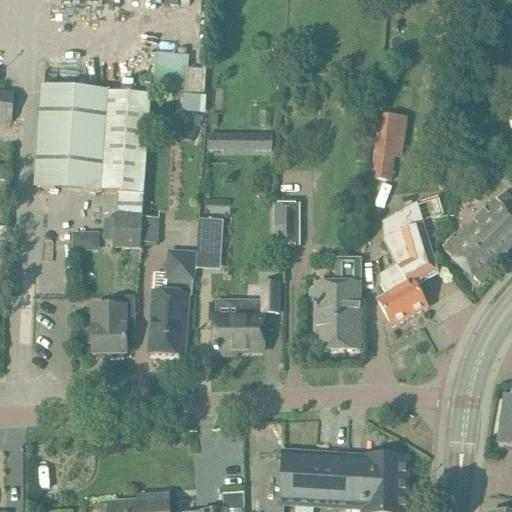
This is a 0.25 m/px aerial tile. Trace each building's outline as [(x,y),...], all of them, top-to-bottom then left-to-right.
[(156,54),(153,91),(186,94),(188,69),(189,57),(156,54)] [(119,195),(144,196),(151,97),(152,96),(44,88),(37,189),(119,195)] [(14,95),(0,93),(0,123),(12,125),(14,95)] [(379,116),(371,180),(392,183),(396,148),(404,149),(408,119),(379,116)] [(185,123),(182,131),(195,136),(198,127),(185,123)] [(275,151),(275,136),(221,135),(220,150),(275,151)] [(511,197),(507,191),(447,254),(480,286),(509,255),(506,252),(511,246),(511,197)] [(106,220),(105,242),(114,242),(113,250),(132,251),(131,263),(139,263),(139,262),(140,245),(142,218),(143,208),(144,196),(119,195),(118,218),(116,218),(116,221),(106,220)] [(383,234),(384,243),(397,268),(387,273),(397,292),(413,283),(415,286),(414,283),(435,271),(436,274),(438,273),(423,223),(417,204),(383,224),(383,225),(383,234)] [(297,207),(273,207),(273,248),(298,248),(297,207)] [(434,209),(437,234),(450,233),(447,208),(434,209)] [(142,218),(140,245),(158,246),(160,219),(142,218)] [(199,221),(196,265),(218,266),(221,222),(199,221)] [(75,232),(74,251),(102,252),(102,232),(75,232)] [(154,294),(150,355),(183,358),(188,298),(192,298),(195,256),(169,254),(167,275),(155,274),(154,294)] [(335,262),(335,285),(315,285),(314,286),(314,290),(310,290),(308,292),(308,303),(311,306),(315,306),(315,353),(360,352),(359,285),(359,262),(335,262)] [(413,283),(397,292),(387,273),(380,277),(381,286),(387,297),(378,302),(393,329),(428,309),(415,286),(413,283)] [(279,285),(263,284),(263,306),(242,306),(242,319),(215,319),(215,353),(263,353),(263,315),(279,315),(279,285)] [(93,331),(89,331),(89,346),(93,345),(93,356),(109,356),(109,361),(124,360),(124,356),(127,356),(126,325),(136,325),(135,298),(119,298),(119,308),(93,308),(94,328),(93,328),(93,331)] [(511,399),(505,399),(498,446),(511,448),(511,399)] [(355,511),(355,486),(351,486),(351,459),(284,454),(284,506),(355,511)] [(351,459),(351,486),(355,486),(355,511),(363,511),(362,511),(406,511),(407,460),(363,458),(363,459),(351,459)] [(220,511),(169,511),(168,498),(137,500),(138,505),(109,507),(108,511),(223,511),(224,511),(220,511)]
